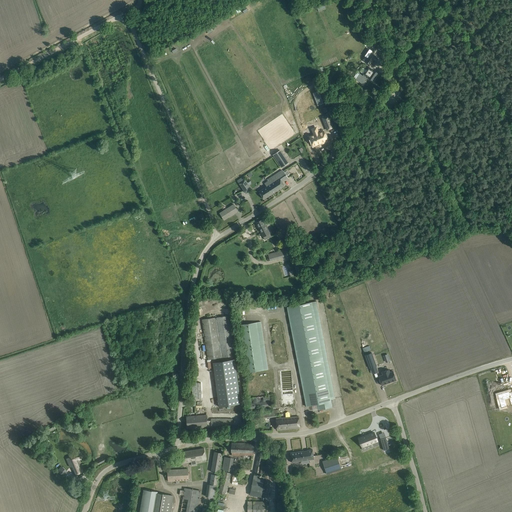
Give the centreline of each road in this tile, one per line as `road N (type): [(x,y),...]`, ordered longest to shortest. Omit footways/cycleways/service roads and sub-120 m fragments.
road 1 (unclassified): [(216,238),(127,20),(114,19),(0,79)]
road 2 (unclassified): [(216,238),(320,167),(395,70)]
road 3 (unclassified): [(177,447),(307,432),(392,401)]
road 4 (unclassified): [(177,447),(190,295),(200,257),(216,238)]
road 5 (unclassified): [(392,401),(511,359)]
road 6 (unknown): [(307,432),(280,309)]
road 7 (unclassified): [(84,511),(107,469),(177,447)]
